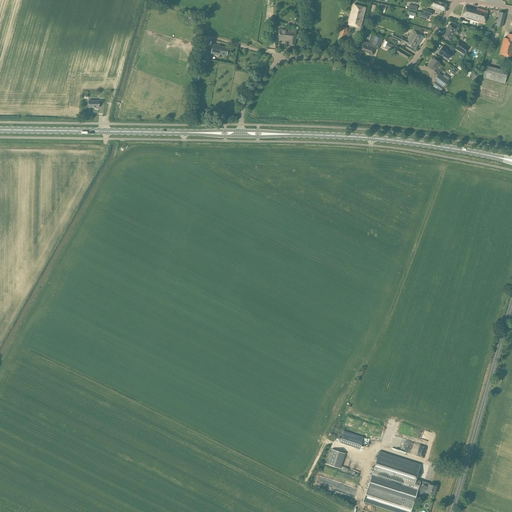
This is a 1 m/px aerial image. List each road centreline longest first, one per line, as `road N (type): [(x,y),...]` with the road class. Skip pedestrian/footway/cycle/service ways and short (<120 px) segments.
road 1 (unclassified): [(449,511),(511,301)]
road 2 (residential): [(327,58),(401,72),(461,1),(511,9)]
road 3 (secondary): [(497,157),(280,134)]
road 4 (secondary): [(203,132),(0,130)]
